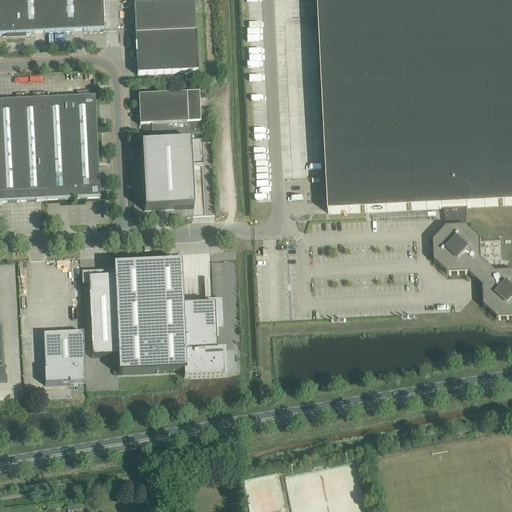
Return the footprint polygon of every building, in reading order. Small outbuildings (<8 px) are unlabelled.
[(26,35),(104,31),(102,0),(0,0),(0,36),(6,36),(7,36),(7,33),(11,32),(11,36),(21,35),(21,32),(25,32),(25,35),(26,35)] [(466,227),(467,208),(511,205),(511,0),(317,0),(329,215),(443,209),(447,229),(433,243),(434,263),(449,276),(469,275),(483,288),(484,308),(499,321),(511,320),(511,272),(496,273),(481,260),(480,241),(466,227)] [(194,4),(134,7),(137,77),(197,74),(195,34),(194,4)] [(199,94),(186,94),(138,97),(140,127),(151,126),(200,124),(201,124),(199,94)] [(0,203),(100,199),(95,98),(0,102),(0,203)] [(151,126),(152,145),(193,143),(193,136),(201,136),(200,124),(151,126)] [(193,143),(152,145),(141,146),(144,212),(194,210),(192,170),(191,167),(202,166),(201,143),(193,143)] [(114,278),(114,289),(115,293),(89,294),(91,358),(117,357),(118,357),(119,376),(184,373),(184,380),(226,378),(225,351),(222,351),(222,352),(219,352),(219,351),(216,351),(215,330),(215,329),(214,329),(213,321),(215,321),(214,307),(183,309),(181,265),(113,268),(114,278)] [(72,385),(83,384),(86,384),(83,334),(43,336),(44,363),(45,372),(44,372),(45,386),(45,387),(57,386),(70,386),(70,385),(72,385)]
